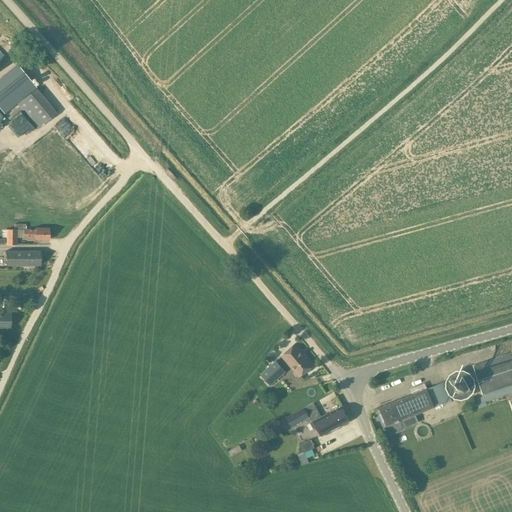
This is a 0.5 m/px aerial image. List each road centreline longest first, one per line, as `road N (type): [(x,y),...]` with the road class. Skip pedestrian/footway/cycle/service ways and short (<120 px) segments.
road 1 (unclassified): [(343,378),(143,153)]
road 2 (unclassified): [(0,386),(70,241),(143,153)]
road 3 (unclassified): [(143,153),(7,0)]
road 4 (unclassified): [(343,378),(511,328)]
road 5 (unclassified): [(405,511),(343,378)]
